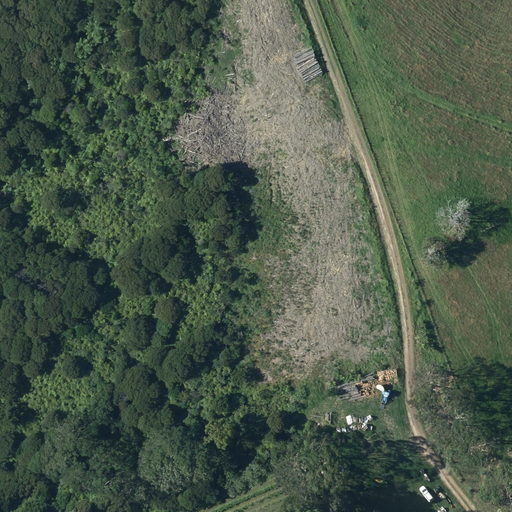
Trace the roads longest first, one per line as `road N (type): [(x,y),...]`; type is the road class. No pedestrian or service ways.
road 1 (track): [(306,0),(390,245),(413,434),(472,511)]
road 2 (track): [(337,0),(361,61),(511,132)]
